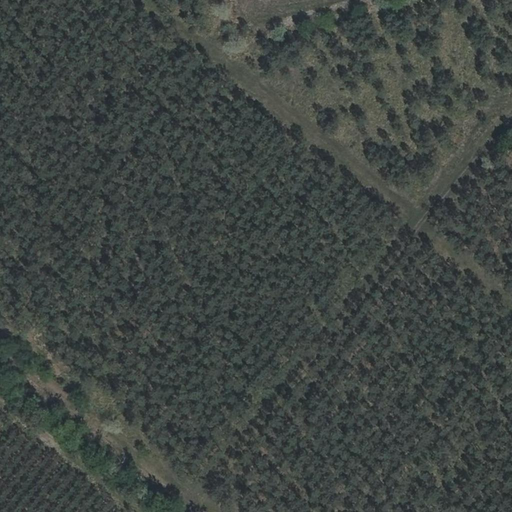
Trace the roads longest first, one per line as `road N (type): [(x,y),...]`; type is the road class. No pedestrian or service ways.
road 1 (track): [(511,114),(192,511)]
road 2 (track): [(205,511),(0,350)]
